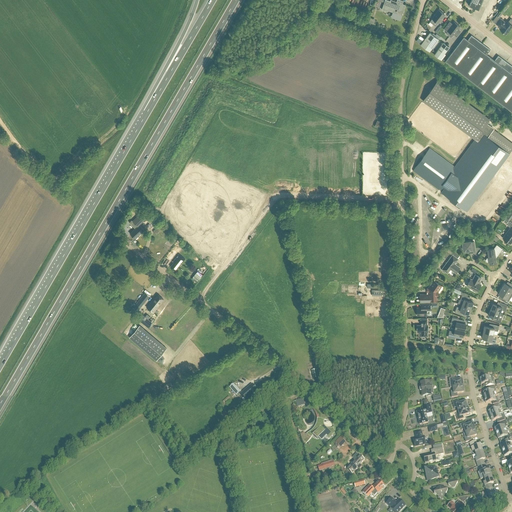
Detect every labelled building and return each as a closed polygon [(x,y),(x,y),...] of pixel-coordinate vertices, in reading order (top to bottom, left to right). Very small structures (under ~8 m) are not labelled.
[(402,4),(403,1),(400,0),(397,0),(397,2),(391,0),(390,0),(390,1),(387,0),(385,0),(382,9),(387,11),(387,10),(402,15),(405,5),(402,4)] [(470,0),(469,5),(472,7),(472,8),(472,9),(473,10),(474,9),(475,8),(479,9),(482,0),(470,0)] [(430,21),(430,22),(431,22),(432,23),(433,24),(435,25),(436,26),(438,23),(438,22),(442,18),(445,14),(439,10),(436,13),(433,18),(432,19),(430,21)] [(505,22),(500,18),(496,24),(501,28),(500,29),(506,34),(511,26),(511,24),(507,20),(505,22)] [(444,29),(447,31),(447,30),(453,35),(453,34),(456,37),(461,31),(458,28),(460,26),(454,22),(453,23),(450,21),(444,29)] [(488,21),(488,26),(493,26),(492,32),(499,32),(499,29),(493,29),(493,21),(488,21)] [(430,51),(439,39),(430,32),(423,41),(421,44),(430,51)] [(459,71),(481,42),(471,35),(468,40),(464,36),(445,61),(459,71)] [(440,59),(449,47),(443,42),(434,54),(440,59)] [(472,81),(490,57),(487,54),(490,49),(481,42),(459,71),(472,81)] [(484,90),(506,61),(498,55),(495,60),(490,57),(472,81),(484,90)] [(497,100),(511,79),(511,73),(511,72),(511,70),(511,65),(506,61),(484,90),(497,100)] [(508,108),(511,103),(511,79),(497,100),(508,108)] [(415,168),(413,170),(451,199),(450,201),(459,207),(460,206),(460,205),(466,210),(489,179),(492,175),(501,164),(503,161),(511,148),(511,143),(484,123),(487,118),(438,82),(423,102),(472,139),(473,138),(475,139),(454,166),(453,165),(437,153),(430,148),(428,150),(427,151),(427,152),(425,154),(423,157),(415,168)] [(383,129),(386,124),(377,120),(375,126),(383,129)] [(134,237),(144,228),(138,223),(145,217),(140,211),(131,219),(136,225),(129,232),(134,237)] [(510,243),(511,241),(511,222),(510,221),(507,224),(510,227),(503,237),(510,243)] [(160,225),(153,230),(156,233),(163,228),(160,225)] [(471,242),(470,241),(463,242),(463,243),(462,243),(461,244),(461,245),(461,246),(462,247),(463,247),(464,250),(471,249),(471,252),(475,252),(474,241),(471,242)] [(494,248),(487,249),(488,256),(485,260),(490,263),(490,264),(496,263),(495,258),(502,249),(497,245),(494,248)] [(460,255),(454,251),(449,248),(447,251),(452,254),(442,269),(448,273),(451,269),(456,273),(460,267),(455,263),(458,259),(458,258),(460,255)] [(175,270),(183,261),(185,258),(179,253),(173,261),(170,265),(175,270)] [(478,283),(481,277),(475,274),(472,280),(471,279),(467,286),(472,289),(472,290),(473,291),(474,291),(476,290),(477,291),(481,284),(478,283)] [(429,295),(420,295),(421,301),(429,301),(429,299),(438,299),(439,299),(439,293),(443,289),(443,286),(440,284),(434,280),(429,288),(429,295)] [(501,288),(510,293),(511,290),(511,283),(511,284),(510,286),(504,282),(502,285),(503,285),(501,288)] [(372,291),(372,295),(382,295),(382,291),(385,291),(385,286),(385,284),(372,284),(372,288),(372,291)] [(499,290),(497,293),(500,294),(502,296),(500,299),(501,300),(507,303),(511,294),(510,293),(501,288),(500,290),(499,290)] [(145,292),(133,307),(138,311),(149,296),(145,292)] [(158,305),(163,298),(157,294),(153,299),(153,298),(146,306),(153,312),(159,305),(158,305)] [(462,304),(471,308),(473,302),(466,299),(468,296),(462,294),(460,300),(459,299),(458,303),(462,304)] [(490,309),(503,314),(504,314),(500,312),(501,309),(505,311),(507,305),(500,302),(499,306),(492,303),(491,306),(490,309)] [(430,303),(423,303),(421,303),(421,307),(417,307),(417,315),(427,315),(427,310),(430,310),(430,303)] [(469,314),(471,308),(462,304),(461,308),(457,306),(454,312),(461,314),(462,311),(469,314)] [(500,322),(503,314),(490,309),(489,312),(489,311),(488,314),(494,317),(493,320),(500,322)] [(148,327),(152,322),(143,314),(139,319),(148,327)] [(455,327),(465,329),(466,323),(458,321),(459,319),(452,317),(451,323),(455,324),(455,327)] [(427,336),(427,332),(428,332),(428,325),(427,325),(427,319),(421,319),(421,325),(417,325),(417,332),(421,332),(421,336),(427,336)] [(483,331),(493,334),(494,330),(498,331),(499,326),(491,324),(491,327),(484,325),(483,328),(484,328),(483,331)] [(156,360),(167,348),(140,325),(129,338),(156,360)] [(120,336),(124,332),(118,327),(114,332),(120,336)] [(463,336),(465,329),(455,327),(454,331),(449,330),(448,336),(455,337),(455,334),(463,336)] [(492,337),(493,334),(483,331),(483,334),(482,334),(481,337),(488,339),(488,342),(495,343),(496,338),(492,337)] [(492,377),(488,377),(487,374),(482,375),(482,378),(480,379),(481,385),(485,384),(486,387),(494,386),(492,377)] [(453,388),(463,387),(463,383),(462,383),(462,381),(455,381),(455,378),(449,379),(450,388),(453,388)] [(173,380),(164,386),(166,390),(176,384),(173,380)] [(422,392),(422,397),(431,395),(429,382),(420,383),(421,388),(420,388),(420,392),(422,392)] [(234,385),(230,389),(237,396),(241,392),(234,385)] [(248,389),(242,394),(244,395),(248,401),(254,396),(257,393),(258,392),(254,387),(253,388),(249,391),(248,389)] [(463,387),(453,388),(454,392),(450,392),(451,398),(458,397),(457,394),(463,393),(463,390),(464,390),(463,387)] [(484,398),(494,396),(494,393),(496,392),(495,387),(488,388),(489,391),(483,393),(483,394),(484,398)] [(494,396),(484,398),(485,403),(486,404),(492,402),(493,405),(499,404),(497,398),(495,399),(494,396)] [(458,401),(452,403),(453,406),(454,409),(457,408),(458,411),(468,408),(467,405),(466,405),(465,402),(459,404),(458,401)] [(489,417),(500,413),(499,410),(501,410),(499,404),(493,406),(494,409),(488,412),(489,413),(488,413),(489,417)] [(420,425),(428,423),(426,415),(432,413),(430,405),(422,407),(423,411),(417,413),(420,425)] [(468,408),(458,411),(459,414),(456,415),(458,421),(464,419),(463,416),(469,414),(468,412),(469,411),(468,408)] [(500,413),(489,417),(491,421),(492,422),(498,420),(499,423),(505,421),(503,415),(501,416),(500,413)] [(309,434),(307,435),(311,438),(312,437),(317,441),(319,439),(321,441),(326,437),(328,439),(328,440),(333,435),(317,420),(317,421),(317,423),(316,424),(316,426),(315,427),(314,429),(313,430),(312,431),(311,432),(310,433),(309,434)] [(496,434),(506,431),(505,428),(507,427),(506,425),(507,425),(506,422),(499,424),(500,427),(494,429),(496,434)] [(465,433),(475,429),(474,426),(473,426),(472,424),(466,426),(465,423),(459,425),(460,428),(461,431),(464,430),(465,433)] [(475,429),(465,433),(467,436),(464,437),(466,443),(472,441),(470,438),(476,436),(476,433),(475,429)] [(506,431),(496,434),(498,439),(504,437),(505,440),(511,438),(510,435),(508,436),(506,431)] [(415,447),(426,445),(424,437),(422,437),(421,432),(415,433),(416,439),(413,440),(415,447)] [(511,448),(510,443),(511,442),(511,441),(511,439),(503,442),(504,445),(500,446),(502,452),(511,448)] [(476,455),(482,452),(480,445),(477,446),(475,441),(470,443),(473,451),(475,451),(476,455)] [(425,465),(436,462),(435,457),(444,455),(442,448),(431,451),(432,454),(423,456),(425,465)] [(511,448),(502,452),(504,457),(510,455),(511,458),(511,457),(511,448)] [(478,467),(484,465),(482,460),(485,459),(482,452),(476,455),(477,459),(475,459),(478,467)] [(351,464),(347,469),(352,474),(357,469),(356,469),(357,468),(359,470),(362,467),(360,465),(364,460),(359,455),(358,456),(356,454),(352,458),(354,460),(351,464)] [(321,466),(318,467),(319,472),(333,468),(331,463),(327,464),(327,463),(321,464),(321,466)] [(480,472),(478,473),(480,480),(484,478),(491,476),(488,469),(486,470),(484,465),(478,467),(480,472)] [(429,481),(435,480),(435,478),(436,476),(438,476),(436,468),(425,470),(427,479),(427,480),(428,480),(429,480),(429,481)] [(487,491),(492,489),(491,484),(493,483),(491,476),(484,478),(486,482),(484,483),(487,491)] [(453,488),(455,488),(458,483),(457,479),(447,482),(448,485),(453,488)] [(382,488),(384,485),(378,480),(372,487),(370,485),(363,493),(368,498),(372,494),(374,496),(378,493),(379,494),(383,489),(382,488)] [(444,498),(448,491),(441,487),(433,489),(434,492),(435,493),(434,494),(437,496),(437,499),(440,498),(441,498),(444,498)] [(492,489),(487,491),(489,499),(491,498),(493,502),(499,500),(497,493),(494,494),(492,489)] [(390,509),(393,511),(399,511),(405,506),(399,500),(396,503),(391,499),(386,504),(391,508),(390,509)] [(463,511),(466,509),(459,502),(455,506),(452,503),(447,507),(451,511),(450,511),(463,511)]
